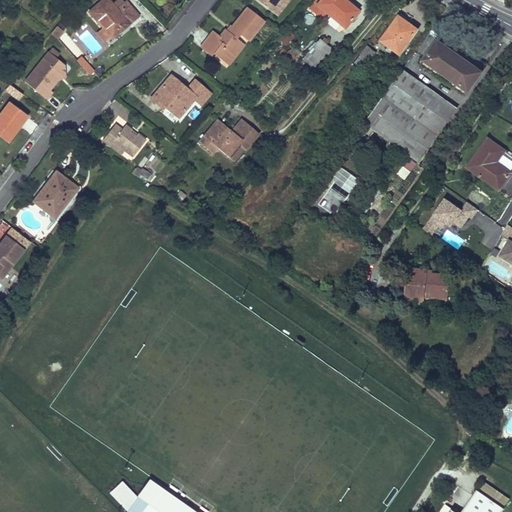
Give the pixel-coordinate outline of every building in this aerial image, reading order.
[(138,16),(126,2),(123,4),(117,10),(112,4),(108,0),(102,0),(89,12),(103,28),(97,33),(104,41),(110,36),(119,29),(118,28),(120,27),(122,29),(138,16)] [(119,0),(115,0),(112,4),(117,10),(123,4),(119,0)] [(257,0),(278,15),(289,0),(257,0)] [(344,0),(316,0),(309,9),(316,15),(321,8),(326,12),(344,28),(356,13),(348,6),(347,8),(341,4),(344,0)] [(358,11),(344,0),(341,4),(347,8),(348,6),(356,13),(358,11)] [(264,20),(247,7),(231,28),(232,28),(229,32),(226,30),(226,29),(220,36),(213,31),(200,48),(211,56),(213,53),(222,60),(226,56),(228,58),(241,42),(237,38),(240,35),(248,41),(264,20)] [(326,12),(321,8),(316,15),(320,19),(326,12)] [(399,16),(397,19),(407,27),(409,24),(399,16)] [(393,49),(399,54),(417,29),(409,24),(407,27),(397,19),(381,41),(389,46),(387,50),(391,53),(393,49)] [(57,26),(51,33),(57,38),(63,31),(57,26)] [(122,29),(120,27),(118,28),(119,29),(110,36),(112,38),(122,29)] [(326,65),(336,53),(319,39),(310,50),(326,65)] [(446,75),(460,56),(438,40),(424,59),(435,67),(446,75)] [(228,65),(244,44),(241,42),(228,58),(226,56),(222,60),(228,65)] [(358,58),(366,65),(374,55),(366,48),(358,58)] [(59,55),(51,49),(49,52),(56,58),(59,55)] [(295,57),(289,50),(283,56),(290,62),(295,57)] [(319,73),(326,65),(310,50),(303,59),(319,73)] [(56,58),(49,52),(25,82),(46,99),(53,92),(50,89),(58,79),(60,77),(56,74),(64,64),(56,58)] [(482,72),(460,56),(446,75),(457,83),(468,91),(482,72)] [(81,57),(77,61),(90,75),(94,71),(81,57)] [(363,69),(366,65),(358,58),(355,62),(363,69)] [(431,72),(435,67),(424,59),(420,64),(431,72)] [(65,76),(64,64),(56,74),(60,77),(58,79),(65,76)] [(435,91),(402,69),(364,123),(396,146),(435,91)] [(187,89),(171,75),(161,86),(151,98),(159,105),(161,103),(165,105),(178,117),(194,99),(201,105),(210,94),(194,80),(187,89)] [(468,91),(457,83),(454,88),(465,96),(468,91)] [(447,121),(429,108),(439,95),(435,91),(396,146),(418,162),(447,121)] [(457,107),(439,95),(429,108),(447,121),(457,107)] [(0,134),(8,141),(17,129),(18,129),(20,126),(17,123),(24,114),(9,103),(0,114),(0,134)] [(27,117),(24,114),(17,123),(20,126),(27,117)] [(244,149),(246,150),(260,134),(246,122),(236,134),(232,130),(218,119),(198,141),(208,150),(213,144),(217,147),(228,157),(239,144),(244,149)] [(232,130),(236,134),(246,122),(242,119),(232,130)] [(122,130),(115,125),(102,140),(109,146),(113,141),(124,151),(132,158),(145,141),(137,135),(135,137),(129,132),(131,130),(125,126),(122,130)] [(488,137),(468,167),(499,189),(511,172),(497,162),(506,150),(488,137)] [(124,151),(113,141),(109,146),(121,155),(124,151)] [(213,144),(208,150),(212,153),(217,147),(213,144)] [(239,144),(228,157),(234,161),(244,149),(239,144)] [(408,156),(397,172),(406,178),(417,162),(408,156)] [(30,199),(33,201),(55,172),(52,169),(30,199)] [(150,174),(142,169),(140,172),(135,169),(132,173),(138,176),(139,174),(147,179),(150,174)] [(77,188),(55,172),(33,201),(54,217),(77,188)] [(382,190),(378,187),(373,194),(377,197),(382,190)] [(179,189),(175,197),(182,201),(186,193),(179,189)] [(473,192),(471,197),(484,203),(486,198),(473,192)] [(424,228),(440,240),(455,221),(465,225),(478,211),(467,202),(460,210),(444,199),(424,228)] [(370,206),(366,203),(361,210),(365,213),(370,206)] [(480,243),(492,250),(505,227),(488,218),(482,230),(487,232),(480,243)] [(0,278),(1,279),(24,249),(6,235),(0,243),(0,278)] [(511,235),(499,254),(511,263),(511,235)] [(432,273),(430,273),(430,274),(427,274),(427,270),(408,268),(404,299),(424,301),(425,296),(425,293),(448,296),(450,275),(432,273)] [(195,511),(150,480),(141,494),(167,511),(195,511)] [(501,511),(504,508),(477,489),(461,511),(457,511),(454,510),(453,510),(447,505),(441,511),(501,511)] [(167,511),(141,494),(139,497),(141,499),(127,511),(126,511),(167,511)]
